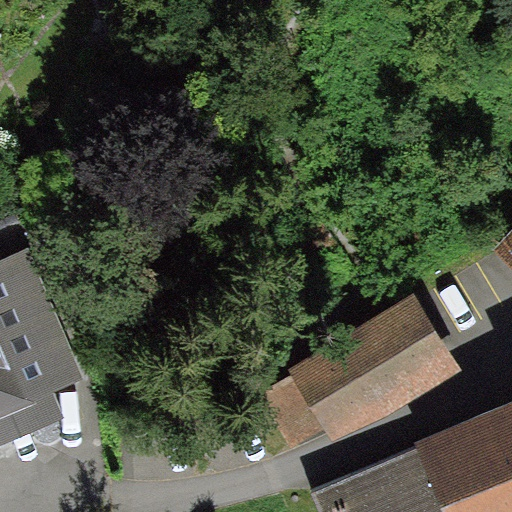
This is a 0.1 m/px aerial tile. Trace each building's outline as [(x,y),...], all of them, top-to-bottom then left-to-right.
[(125,150),(103,114),(78,129),(99,165),(125,150)] [(511,218),(495,236),(511,253),(511,218)] [(89,368),(29,232),(0,244),(0,441),(66,412),(53,383),(89,368)] [(461,359),(415,278),(292,358),(294,362),(260,389),(292,442),(326,417),(334,432),(397,401),(398,390),(461,359)] [(511,511),(511,380),(418,422),(423,435),(457,511),(511,511)] [(330,511),(457,511),(423,435),(317,480),(330,511)]
